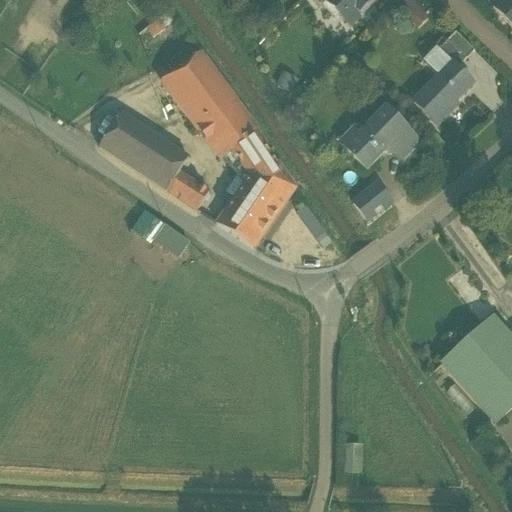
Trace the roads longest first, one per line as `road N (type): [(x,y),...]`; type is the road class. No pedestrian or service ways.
road 1 (residential): [(0,97),(183,223),(328,298)]
road 2 (unclassified): [(328,298),(511,134)]
road 3 (unclassified): [(315,511),(325,461),(328,298)]
